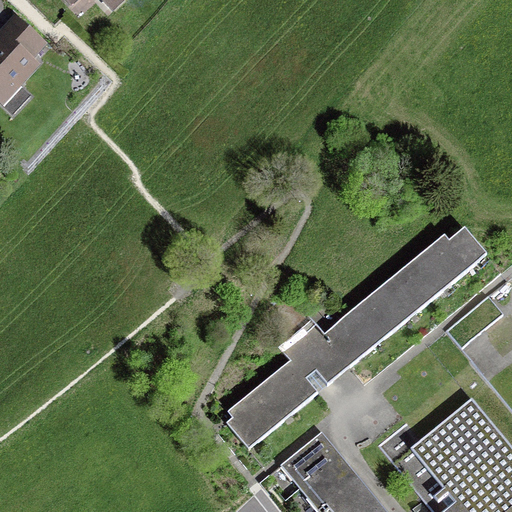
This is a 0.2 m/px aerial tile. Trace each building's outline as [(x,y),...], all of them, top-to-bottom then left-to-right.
[(63,0),(72,9),(80,0),(98,0),(112,14),(126,0),(63,0)] [(38,56),(48,45),(15,14),(0,29),(0,105),(2,108),(4,107),(13,116),(15,113),(21,118),(35,104),(29,98),(31,96),(22,87),(40,67),(39,66),(44,61),(38,56)] [(78,84),(76,72),(66,73),(68,86),(78,84)] [(232,419),(226,424),(248,451),(318,394),(306,380),(315,373),(327,388),(487,257),(464,229),(449,242),(444,236),(324,335),(312,320),(277,348),(289,362),(227,413),(232,419)] [(460,351),(504,316),(488,297),(445,332),(460,351)] [(511,511),(511,448),(472,399),(420,441),(406,423),(378,446),(422,502),(412,510),(413,511),(511,511)] [(385,511),(322,432),(280,466),(281,468),(280,469),(291,483),(293,482),(306,499),(305,500),(314,511),(319,511),(326,507),(330,511),(385,511)]
